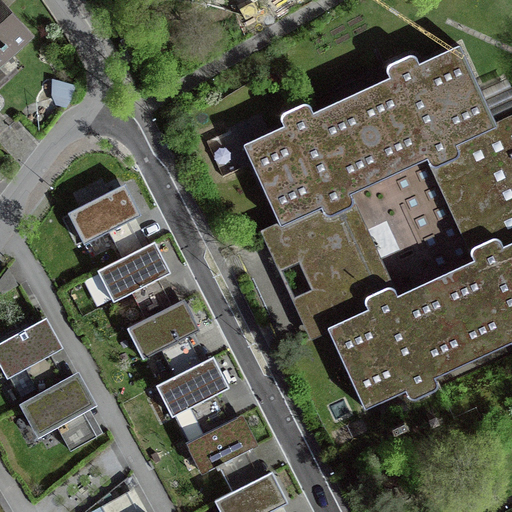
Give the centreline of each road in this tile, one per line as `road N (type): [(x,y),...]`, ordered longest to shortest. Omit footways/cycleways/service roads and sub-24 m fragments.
road 1 (residential): [(99,112),(137,141),(329,511)]
road 2 (residential): [(0,225),(47,161),(99,112)]
road 3 (residential): [(59,0),(93,54),(99,112)]
